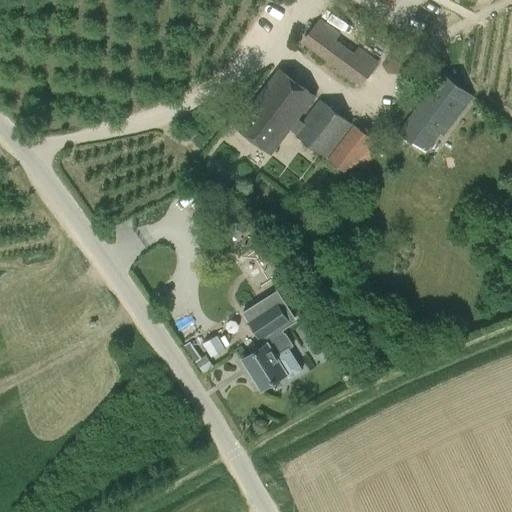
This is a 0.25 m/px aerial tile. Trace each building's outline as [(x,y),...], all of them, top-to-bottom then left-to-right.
[(338,35),(317,19),(301,40),(361,85),(377,63),(357,48),(354,52),(336,38),(338,35)] [(271,153),(289,129),(296,135),(295,136),(328,158),(327,159),(349,174),(356,165),(361,168),(374,151),(370,147),(375,140),(354,124),(353,125),(320,99),(303,122),(298,118),(315,96),(278,68),(235,125),(271,153)] [(445,72),(402,130),(426,148),(441,128),(444,131),(472,92),(445,72)] [(299,245),(318,260),(327,249),(315,240),(314,241),(311,238),(312,237),(308,234),(299,245)] [(254,252),(239,262),(258,291),(273,281),(254,252)] [(242,311),(265,346),(243,360),(261,389),(285,374),(288,379),(302,370),(299,366),(288,349),(295,345),(286,331),(285,332),(283,329),(298,320),(278,289),(242,311)] [(205,371),(215,364),(208,354),(198,361),(205,371)]
